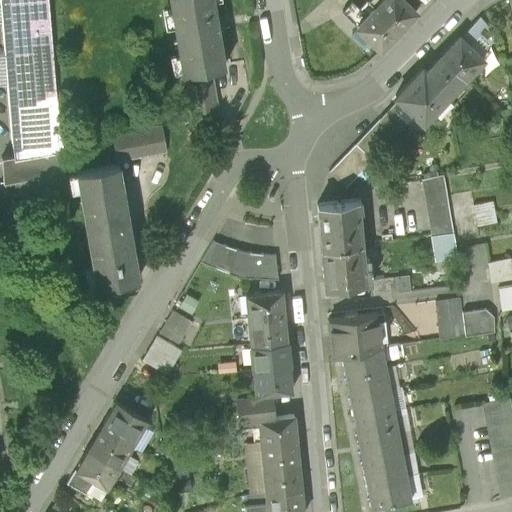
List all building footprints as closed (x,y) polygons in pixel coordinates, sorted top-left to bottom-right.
[(0,0),(0,6),(4,54),(50,50),(46,0),(0,0)] [(170,0),(183,72),(228,65),(216,0),(170,0)] [(383,0),(380,4),(406,29),(426,9),(416,0),(383,0)] [(361,24),(387,49),(406,29),(380,4),(361,24)] [(475,24),(464,36),(484,54),(495,43),(475,24)] [(461,32),(443,50),(469,75),(486,57),(484,54),(464,36),(461,32)] [(50,50),(4,54),(12,154),(12,155),(60,147),(50,50)] [(443,50),(427,67),(453,91),(469,75),(443,50)] [(452,92),(419,60),(391,88),(401,98),(418,113),(425,120),(452,92)] [(418,113),(401,98),(358,142),(355,139),(327,168),(346,186),(418,113)] [(161,130),(113,139),(118,164),(166,155),(161,130)] [(12,155),(12,154),(0,156),(3,191),(38,189),(61,152),(60,147),(12,155)] [(125,167),(81,175),(102,286),(145,278),(125,167)] [(423,181),(431,236),(436,235),(450,233),(443,179),(423,181)] [(359,198),(316,202),(320,246),(359,243),(356,211),(360,211),(359,198)] [(492,201),(472,205),(477,229),(496,225),(492,201)] [(458,284),(450,233),(436,235),(442,269),(436,270),(439,286),(458,284)] [(240,249),(213,237),(202,258),(233,270),(250,275),(280,278),(280,255),(255,253),(240,249)] [(359,243),(320,246),(323,290),(358,287),(367,286),(366,280),(365,265),(361,265),(359,243)] [(486,243),(466,246),(469,266),(488,263),(486,243)] [(508,260),(488,263),(492,285),(511,282),(508,260)] [(358,287),(358,294),(411,289),(409,275),(366,280),(367,286),(358,287)] [(511,287),(499,289),(502,313),(511,311),(511,287)] [(458,297),(434,301),(439,339),(464,335),(460,314),(458,297)] [(251,306),(253,328),(292,324),(290,303),(251,306)] [(175,308),(143,362),(166,375),(198,321),(175,308)] [(485,310),(460,314),(464,335),(496,331),(494,316),(485,310)] [(383,351),(379,317),(331,323),(337,360),(341,359),(379,352),(383,351)] [(253,328),(255,349),(294,346),(292,324),(253,328)] [(255,349),(257,370),(296,367),(294,346),(255,349)] [(341,359),(345,380),(383,373),(379,352),(341,359)] [(257,370),(259,392),(290,389),(298,388),(296,367),(257,370)] [(345,380),(349,402),(387,394),(383,373),(345,380)] [(252,392),(254,417),(266,416),(292,414),(290,389),(259,392),(252,392)] [(349,402),(353,423),(391,416),(387,394),(349,402)] [(511,494),(511,420),(507,394),(472,401),(491,498),(511,494)] [(154,418),(123,400),(99,442),(130,460),(154,418)] [(266,416),(268,441),(307,438),(304,413),(292,414),(266,416)] [(353,423),(357,444),(395,437),(391,416),(353,423)] [(357,444),(361,466),(399,458),(395,437),(357,444)] [(268,441),(271,466),(309,462),(307,438),(268,441)] [(113,488),(130,460),(99,442),(83,470),(112,487),(113,488)] [(361,466),(365,487),(403,480),(399,458),(361,466)] [(271,466),(272,491),(311,487),(309,462),(271,466)] [(104,501),(112,487),(83,470),(79,468),(71,481),(104,501)] [(365,487),(369,508),(407,501),(403,480),(365,487)] [(273,500),(274,511),(313,511),(311,487),(272,491),(273,500)] [(246,502),(246,511),(274,511),(273,500),(246,502)]
